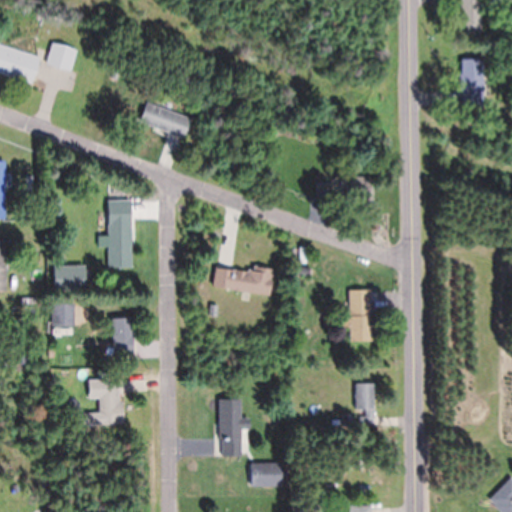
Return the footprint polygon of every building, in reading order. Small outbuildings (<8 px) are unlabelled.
[(460,1),(460,0),(480,0),(481,33),(461,33),(460,1)] [(46,62),(52,42),(76,49),(70,70),(45,62),(46,62)] [(32,76),(30,82),(0,72),(0,44),(38,57),(37,59),(32,76)] [(461,103),(461,89),(459,89),(459,73),(460,73),(460,58),(482,58),(482,82),(483,82),(483,89),(482,89),(482,105),(461,105),(461,103)] [(182,136),(169,132),(139,121),(146,102),(190,118),(183,137),(182,136)] [(372,212),(358,212),(358,199),(345,199),(345,177),(372,177),(372,212)] [(317,199),(315,199),(315,182),(328,182),(328,199),(325,199),(317,199)] [(128,218),(128,222),(130,222),(130,267),(108,267),(107,200),(128,200),(128,201),(128,218)] [(0,238),(4,238),(5,253),(8,253),(8,260),(9,260),(9,270),(3,270),(4,290),(0,290),(0,238)] [(272,274),(215,266),(212,288),(269,296),(272,274)] [(310,275),(297,275),(298,267),(310,268),(310,275)] [(370,306),(370,315),(370,339),(349,339),(349,327),(340,327),(340,315),(348,315),(348,289),(370,289),(370,290),(370,306)] [(52,304),(52,328),(73,328),(73,304),(52,304)] [(131,341),(132,354),(104,356),(104,343),(109,343),(109,340),(112,340),(111,318),(130,317),(131,341)] [(117,390),(118,423),(100,424),(98,379),(117,378),(117,380),(117,390)] [(372,423),(372,425),(359,424),(359,416),(364,416),(365,408),(355,408),(355,383),(373,383),(373,408),(372,408),(372,414),(372,417),(373,417),(372,423)] [(240,400),(219,400),(220,458),(241,458),(240,429),(249,429),(249,419),(240,419),(240,400)] [(340,425),(340,414),(351,414),(351,425),(340,425)] [(281,464),(250,464),(250,487),(281,487),(281,464)] [(511,511),(500,511),(494,506),(495,504),(488,498),(509,476),(511,478),(511,511)]
